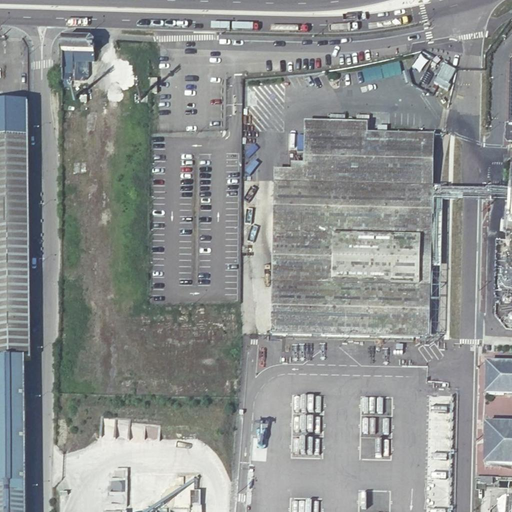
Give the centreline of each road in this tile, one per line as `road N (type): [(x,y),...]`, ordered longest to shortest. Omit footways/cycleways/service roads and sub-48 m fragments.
road 1 (unclassified): [(461,511),(471,0)]
road 2 (unclassified): [(43,18),(51,197),(44,511)]
road 3 (secondary): [(43,18),(355,23),(471,0)]
road 4 (secondary): [(332,0),(209,0)]
